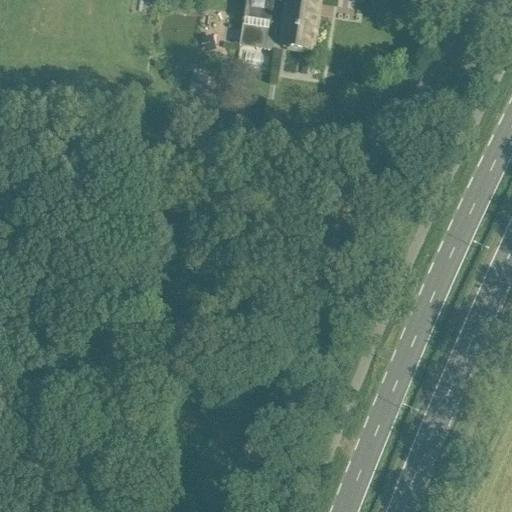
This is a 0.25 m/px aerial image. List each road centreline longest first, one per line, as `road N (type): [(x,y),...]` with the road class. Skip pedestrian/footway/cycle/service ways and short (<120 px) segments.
road 1 (primary): [(511,121),(342,511)]
road 2 (primary): [(403,511),(511,259)]
